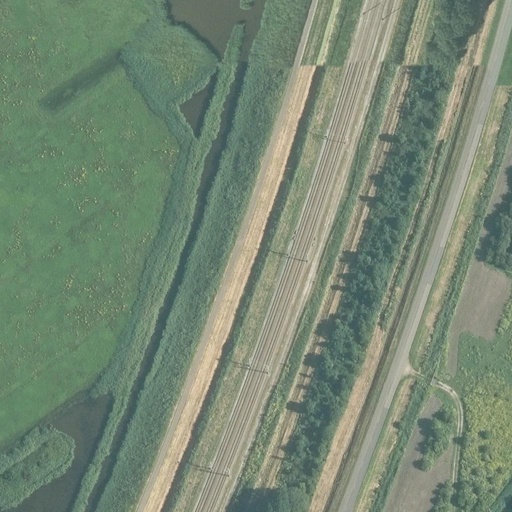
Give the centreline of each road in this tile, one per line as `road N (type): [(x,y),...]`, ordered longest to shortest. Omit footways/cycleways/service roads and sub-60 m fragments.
road 1 (track): [(313,0),(220,307),(139,511)]
road 2 (track): [(225,511),(331,224),(398,0)]
road 3 (tertiary): [(343,511),(428,278),(511,2)]
